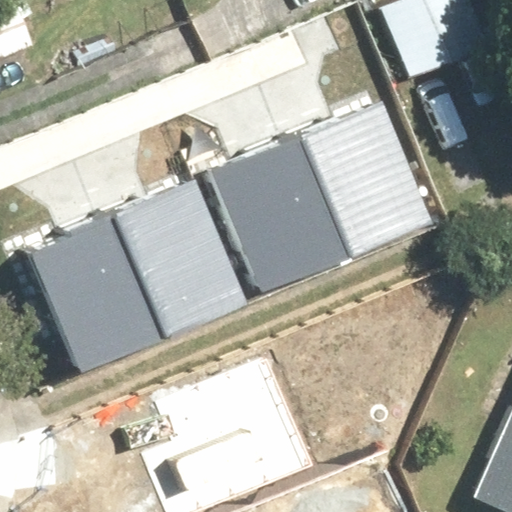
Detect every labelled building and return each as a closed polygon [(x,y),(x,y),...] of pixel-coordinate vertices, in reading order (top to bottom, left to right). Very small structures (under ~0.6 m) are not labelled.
[(511,0),(388,0),(385,1),(414,74),(511,35),(511,0)] [(216,59),(247,144),(386,94),(355,8),(216,59)] [(367,102),(24,252),(74,365),(417,214),(367,102)] [(411,431),(422,338),(321,326),(310,419),(411,431)] [(140,451),(166,511),(197,511),(314,462),(267,353),(158,400),(174,437),(140,451)] [(511,511),(511,393),(464,508),(474,511),(511,511)]
